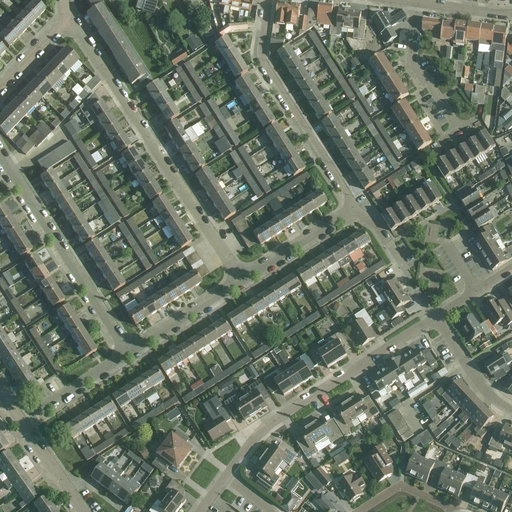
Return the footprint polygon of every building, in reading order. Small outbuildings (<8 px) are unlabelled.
[(89,0),(88,3),(93,11),(86,15),(131,86),(138,81),(140,84),(148,78),(102,6),(101,0),(89,0)] [(139,0),(137,10),(142,12),(145,0),(139,0)] [(145,0),(142,12),(147,13),(150,0),(145,0)] [(220,0),(220,1),(219,6),(224,7),(223,14),(228,15),(229,8),(230,0),(220,0)] [(239,10),(241,0),(230,0),(229,8),(239,10)] [(241,0),(239,10),(250,12),(252,0),(241,0)] [(45,11),(35,1),(26,11),(36,21),(45,11)] [(276,25),(286,26),(289,5),(278,3),(279,3),(278,3),(276,16),(277,16),(276,25)] [(286,26),(286,31),(293,32),(293,27),(299,28),(298,33),(305,34),(305,33),(308,17),(299,16),(301,6),(289,5),(286,26)] [(330,27),(333,8),(320,6),(317,25),(330,27)] [(341,30),(348,30),(350,10),(343,9),(343,11),(339,11),(338,22),(332,21),(330,37),(336,38),(336,36),(339,37),(341,35),(341,30)] [(357,11),(350,10),(348,30),(354,31),(353,39),(364,41),(366,25),(360,24),(361,13),(357,13),(357,11)] [(36,21),(26,11),(17,20),(27,30),(36,21)] [(315,28),(317,13),(310,12),(308,27),(315,28)] [(387,44),(397,38),(391,28),(407,18),(403,12),(394,18),(395,20),(393,21),(388,13),(381,14),(372,20),(381,34),(381,35),(387,44)] [(440,40),(454,42),(456,23),(423,19),(422,30),(441,32),(440,40)] [(27,30),(17,20),(8,29),(18,39),(27,30)] [(469,25),(456,23),(454,42),(453,44),(467,46),(467,41),(469,25)] [(467,41),(480,42),(482,26),(469,25),(467,41)] [(495,28),(482,26),(480,42),(480,46),(492,48),(495,28)] [(495,28),(492,48),(492,53),(496,54),(495,63),(503,65),(505,47),(507,29),(495,28)] [(0,40),(8,49),(18,39),(8,29),(0,37),(0,40)] [(220,38),(226,35),(222,30),(217,33),(220,38)] [(311,50),(320,44),(313,33),(303,39),(311,50)] [(221,57),(233,50),(226,38),(214,46),(221,57)] [(285,40),(271,39),(269,56),(284,47),(285,40)] [(327,55),(322,47),(317,50),(322,58),(327,55)] [(278,55),(285,66),(297,59),(289,48),(278,55)] [(66,49),(57,59),(69,71),(78,61),(66,49)] [(233,50),(221,57),(228,68),(240,61),(233,50)] [(187,58),(183,52),(170,61),(173,66),(187,58)] [(389,65),(383,55),(369,64),(375,74),(389,65)] [(334,66),(329,58),(324,61),(329,69),(334,66)] [(60,80),(69,71),(57,59),(48,68),(60,80)] [(285,66),(292,77),(304,70),(297,59),(285,66)] [(240,61),(228,68),(236,80),(248,72),(240,61)] [(456,77),(461,78),(462,78),(464,63),(455,62),(454,72),(457,72),(456,77)] [(190,77),(195,74),(188,63),(183,66),(190,77)] [(396,75),(389,65),(375,74),(382,84),(396,75)] [(48,68),(39,77),(51,89),(60,80),(48,68)] [(182,82),(187,79),(180,68),(175,71),(182,82)] [(341,77),(336,69),(331,72),(336,80),(341,77)] [(292,77),(299,88),(311,81),(304,70),(292,77)] [(202,85),(195,74),(190,77),(197,88),(202,85)] [(396,75),(382,84),(388,94),(402,85),(396,75)] [(42,99),(51,89),(39,77),(30,87),(42,99)] [(86,87),(91,92),(100,83),(95,78),(86,87)] [(242,96),(253,89),(246,78),(234,85),(242,96)] [(182,82),(189,93),(194,90),(187,79),(182,82)] [(352,79),(348,82),(352,89),(356,86),(352,79)] [(348,88),(343,80),(338,83),(343,91),(348,88)] [(299,88),(306,99),(318,92),(311,81),(299,88)] [(153,101),(164,93),(157,82),(145,90),(153,101)] [(197,88),(205,99),(209,96),(202,85),(197,88)] [(409,96),(402,85),(388,94),(395,105),(409,96)] [(72,92),(82,101),(88,96),(78,86),(72,92)] [(360,93),(356,86),(352,89),(357,96),(360,93)] [(30,87),(21,96),(33,108),(42,99),(30,87)] [(484,106),(486,88),(476,87),(475,96),(479,96),(478,105),(484,106)] [(502,91),(501,98),(505,102),(511,95),(511,94),(506,88),(502,91)] [(253,89),(242,96),(249,107),(260,100),(253,89)] [(201,101),(194,90),(189,93),(196,104),(201,101)] [(355,99),(350,91),(345,94),(350,102),(355,99)] [(306,99),(313,110),(325,103),(318,92),(306,99)] [(153,101),(160,112),(172,104),(164,93),(153,101)] [(93,95),(79,109),(83,115),(87,113),(90,117),(87,120),(90,126),(98,121),(109,114),(102,103),(99,105),(93,95)] [(21,96),(11,106),(24,118),(33,108),(21,96)] [(365,99),(361,102),(365,109),(369,106),(365,99)] [(212,100),(207,103),(212,111),(217,108),(212,100)] [(260,100),(249,107),(256,118),(267,111),(260,100)] [(69,107),(73,111),(79,105),(74,101),(69,107)] [(392,111),(399,122),(413,113),(406,102),(392,111)] [(332,114),(325,103),(313,110),(320,121),(332,114)] [(172,104),(160,112),(167,123),(179,116),(172,104)] [(364,113),(359,105),(354,108),(359,116),(364,113)] [(11,106),(2,115),(15,127),(24,118),(11,106)] [(373,113),(369,106),(365,109),(369,116),(373,113)] [(200,111),(206,119),(210,116),(205,108),(200,111)] [(60,116),(64,120),(70,114),(65,110),(60,116)] [(511,112),(510,110),(502,117),(506,121),(511,115),(511,112)] [(219,111),(214,114),(219,122),(224,119),(219,111)] [(256,118),(263,129),(274,122),(267,111),(256,118)] [(419,123),(413,113),(399,122),(405,132),(419,123)] [(109,114),(98,121),(104,131),(105,132),(116,125),(109,114)] [(0,131),(6,137),(15,127),(2,115),(0,117),(0,131)] [(217,127),(210,116),(206,119),(203,120),(210,131),(217,127)] [(371,124),(366,116),(361,119),(366,127),(371,124)] [(334,117),(323,124),(330,136),(341,128),(334,117)] [(511,119),(511,118),(502,126),(507,131),(511,126),(511,119)] [(280,124),(287,135),(295,129),(287,119),(280,124)] [(51,125),(55,130),(61,124),(56,120),(51,125)] [(164,130),(172,141),(183,134),(176,122),(164,130)] [(226,122),(221,125),(226,133),(231,130),(226,122)] [(41,123),(35,129),(37,130),(39,132),(42,135),(46,139),(51,133),(47,129),(41,123)] [(419,123),(405,132),(411,142),(425,133),(419,123)] [(380,124),(376,126),(380,133),(384,130),(380,124)] [(112,143),(123,136),(116,125),(105,132),(105,133),(112,143)] [(276,126),(265,133),(272,144),(283,137),(276,126)] [(378,135),(373,127),(368,130),(373,138),(378,135)] [(341,128),(330,136),(337,147),(348,139),(341,128)] [(172,141),(179,152),(190,144),(197,140),(190,129),(183,134),(172,141)] [(220,141),(224,138),(219,130),(214,133),(220,141)] [(389,137),(384,130),(380,133),(385,140),(389,137)] [(39,132),(30,141),(32,144),(35,146),(37,148),(42,143),(42,142),(46,139),(42,135),(39,132)] [(233,132),(228,136),(233,144),(238,141),(233,132)] [(485,154),(496,148),(486,132),(476,139),(485,154)] [(432,143),(425,133),(411,142),(418,152),(432,143)] [(511,133),(503,137),(506,144),(511,142),(511,133)] [(76,135),(71,138),(77,146),(81,143),(76,135)] [(20,151),(21,151),(26,156),(35,146),(32,144),(29,141),(24,136),(21,140),(26,145),(20,151)] [(123,136),(112,143),(119,154),(130,147),(123,136)] [(283,137),(272,144),(279,155),(290,148),(283,137)] [(385,146),(380,138),(375,141),(381,149),(385,146)] [(348,139),(337,147),(344,157),(355,150),(348,139)] [(476,139),(466,145),(475,161),(485,154),(476,139)] [(232,149),(226,141),(221,144),(227,152),(232,149)] [(69,142),(64,146),(70,156),(76,152),(69,142)] [(179,152),(186,163),(197,155),(190,144),(179,152)] [(393,144),(389,146),(393,153),(397,151),(393,144)] [(465,167),(475,161),(466,145),(455,152),(465,167)] [(64,146),(59,149),(65,159),(70,156),(64,146)] [(78,149),(84,157),(88,154),(83,146),(78,149)] [(242,147),(237,150),(242,158),(247,155),(242,147)] [(286,166),(297,159),(290,148),(279,155),(286,166)] [(59,149),(53,152),(60,163),(65,159),(59,149)] [(392,157),(387,149),(382,152),(388,160),(392,157)] [(128,169),(140,162),(132,150),(121,158),(128,169)] [(355,150),(344,157),(351,168),(362,161),(355,150)] [(402,157),(397,151),(393,153),(398,160),(402,157)] [(54,166),(60,163),(53,152),(48,156),(54,166)] [(455,152),(445,158),(455,173),(465,167),(455,152)] [(305,167),(313,163),(308,154),(301,158),(305,167)] [(197,155),(186,163),(193,174),(204,167),(200,160),(197,155)] [(241,164),(236,155),(231,159),(236,167),(241,164)] [(49,169),(54,166),(48,156),(43,159),(49,169)] [(90,157),(85,160),(91,168),(96,165),(90,157)] [(80,169),(85,166),(79,158),(75,161),(80,169)] [(244,161),(250,169),(254,166),(249,158),(244,161)] [(362,161),(351,168),(358,179),(369,172),(365,166),(370,163),(367,158),(362,161)] [(435,165),(445,180),(455,173),(445,158),(435,165)] [(43,159),(37,163),(44,173),(49,169),(43,159)] [(293,177),(304,170),(297,159),(286,166),(293,177)] [(399,168),(394,160),(389,163),(395,172),(399,168)] [(420,165),(418,161),(411,165),(413,169),(420,165)] [(140,162),(128,169),(135,180),(147,172),(140,162)] [(248,174),(243,166),(238,170),(243,178),(248,174)] [(75,188),(92,177),(87,169),(82,172),(85,176),(73,184),(75,188)] [(251,172),(257,180),(261,177),(256,169),(251,172)] [(407,174),(404,169),(397,174),(400,178),(407,174)] [(195,177),(202,188),(214,181),(206,170),(195,177)] [(373,170),(369,172),(358,179),(365,191),(376,183),(372,177),(376,175),(373,170)] [(40,179),(47,190),(59,183),(51,171),(40,179)] [(485,175),(487,179),(494,175),(491,171),(485,175)] [(100,172),(95,175),(100,183),(105,180),(100,172)] [(147,172),(135,180),(143,191),(154,183),(147,172)] [(306,173),(298,179),(301,183),(309,178),(306,173)] [(343,184),(347,181),(343,174),(339,177),(343,184)] [(397,174),(390,178),(393,182),(400,178),(397,174)] [(480,183),(487,179),(485,175),(478,179),(480,183)] [(255,185),(250,177),(245,181),(250,189),(255,185)] [(94,191),(99,188),(94,180),(89,183),(94,191)] [(258,183),(264,191),(268,188),(263,180),(258,183)] [(295,180),(287,186),(290,190),(298,185),(295,180)] [(214,181),(202,188),(209,199),(221,192),(214,181)] [(386,186),(384,182),(377,187),(380,191),(386,186)] [(47,190),(54,201),(66,194),(59,183),(47,190)] [(107,183),(102,186),(107,194),(112,190),(107,183)] [(154,183),(143,191),(150,202),(161,195),(154,183)] [(471,183),(464,188),(467,192),(474,187),(471,183)] [(422,191),(432,206),(442,200),(433,184),(422,191)] [(128,195),(134,192),(131,185),(125,188),(128,195)] [(284,187),(276,193),(279,197),(287,192),(284,187)] [(383,196),(380,191),(377,187),(370,191),(376,200),(383,196)] [(262,196),(257,188),(252,191),(257,200),(262,196)] [(460,196),(467,192),(464,188),(457,192),(460,196)] [(459,200),(466,210),(481,200),(475,190),(459,200)] [(101,202),(106,199),(101,191),(96,194),(101,202)] [(422,191),(412,197),(422,213),(432,206),(422,191)] [(209,199),(216,210),(228,203),(221,192),(209,199)] [(308,200),(315,211),(326,204),(319,192),(308,200)] [(114,193),(109,197),(114,205),(119,201),(114,193)] [(73,205),(66,194),(54,201),(61,212),(73,205)] [(273,194),(265,200),(269,204),(277,199),(273,194)] [(402,204),(412,219),(422,213),(412,197),(402,204)] [(159,216),(170,209),(163,198),(152,205),(159,216)] [(315,211),(308,200),(297,207),(304,218),(315,211)] [(466,210),(472,220),(488,210),(481,200),(466,210)] [(262,201),(254,206),(257,211),(266,206),(262,201)] [(108,213),(113,210),(108,202),(103,205),(108,213)] [(235,214),(228,203),(216,210),(224,221),(235,214)] [(92,208),(96,217),(105,213),(101,204),(92,208)] [(121,204),(116,207),(121,216),(126,212),(121,204)] [(402,204),(392,210),(402,226),(412,219),(402,204)] [(73,205),(61,212),(68,223),(80,215),(73,205)] [(0,224),(10,218),(3,206),(0,208),(0,224)] [(304,218),(297,207),(286,214),(293,225),(304,218)] [(251,208),(243,214),(246,218),(255,213),(251,208)] [(166,227),(177,220),(170,209),(159,216),(166,227)] [(120,221),(113,210),(108,213),(103,216),(110,227),(120,221)] [(392,210),(382,217),(391,232),(402,226),(392,210)] [(494,221),(488,210),(472,220),(479,230),(494,221)] [(286,214),(275,221),(282,232),(293,225),(286,214)] [(80,215),(68,223),(75,234),(87,226),(80,215)] [(234,227),(244,221),(241,216),(231,223),(234,227)] [(0,226),(6,236),(17,229),(10,218),(0,224),(0,226)] [(131,219),(126,222),(131,230),(136,227),(131,219)] [(166,227),(173,238),(185,231),(177,220),(166,227)] [(244,221),(234,227),(237,232),(246,225),(244,221)] [(271,239),(282,232),(275,221),(264,228),(271,239)] [(87,226),(75,234),(83,245),(94,238),(90,232),(96,228),(92,223),(87,226)] [(246,225),(237,232),(239,236),(249,230),(246,225)] [(498,235),(494,230),(491,225),(478,234),(481,239),(474,243),(481,253),(495,243),(492,238),(498,235)] [(125,239),(130,235),(124,227),(119,231),(125,239)] [(260,246),(271,239),(264,228),(253,235),(255,238),(258,243),(260,246)] [(17,229),(6,236),(13,247),(24,239),(17,229)] [(138,230),(133,233),(138,241),(143,238),(138,230)] [(249,230),(239,236),(242,240),(252,234),(249,230)] [(192,242),(185,231),(173,238),(181,249),(192,242)] [(364,232),(353,239),(360,250),(371,243),(364,232)] [(252,234),(242,240),(245,245),(255,238),(253,235),(252,234)] [(132,250),(137,246),(131,238),(127,242),(132,250)] [(258,243),(255,238),(245,245),(248,249),(258,243)] [(24,239),(13,247),(20,258),(32,251),(24,239)] [(360,250),(353,239),(342,246),(349,257),(360,250)] [(85,248),(92,259),(103,252),(96,241),(85,248)] [(145,241),(140,244),(145,252),(150,249),(145,241)] [(481,253),(487,262),(501,253),(501,252),(505,250),(505,249),(500,241),(499,241),(495,243),(481,253)] [(342,246),(331,253),(338,264),(349,257),(342,246)] [(182,254),(185,258),(185,259),(195,253),(192,248),(182,254)] [(139,260),(144,257),(138,249),(134,252),(139,260)] [(152,252),(147,255),(154,266),(174,254),(172,250),(164,255),(157,259),(152,252)] [(92,259),(99,270),(110,263),(103,252),(92,259)] [(195,253),(185,259),(188,263),(198,257),(195,253)] [(338,264),(331,253),(320,260),(327,271),(338,264)] [(504,257),(501,253),(487,262),(493,272),(508,262),(511,259),(511,258),(509,254),(504,257)] [(181,254),(173,259),(176,264),(185,258),(182,254),(181,254)] [(31,275),(43,268),(35,257),(24,264),(31,275)] [(198,257),(188,263),(191,268),(200,261),(198,257)] [(151,268),(146,260),(141,263),(146,271),(151,268)] [(320,260),(309,267),(316,278),(327,271),(320,260)] [(174,266),(170,261),(162,266),(166,271),(174,266)] [(200,261),(191,268),(193,272),(203,266),(200,261)] [(349,261),(338,267),(342,273),(353,267),(349,261)] [(99,270),(106,281),(117,274),(110,263),(99,270)] [(375,273),(383,268),(380,263),(372,269),(375,273)] [(203,266),(193,272),(194,273),(196,276),(206,270),(203,266)] [(298,274),(305,285),(316,278),(309,267),(298,274)] [(50,279),(43,268),(31,275),(38,286),(50,279)] [(159,268),(151,273),(155,278),(163,273),(159,268)] [(196,276),(199,281),(209,275),(206,270),(196,276)] [(364,280),(372,275),(369,270),(361,276),(364,280)] [(109,286),(113,293),(124,285),(121,280),(125,277),(123,273),(118,276),(117,274),(106,281),(109,286)] [(194,273),(183,280),(190,291),(201,284),(199,281),(196,276),(194,273)] [(152,280),(149,275),(141,280),(144,285),(152,280)] [(294,276),(283,283),(290,295),(301,287),(294,276)] [(350,283),(353,287),(361,282),(358,277),(350,283)] [(374,277),(366,283),(369,288),(378,282),(374,277)] [(38,286),(45,297),(57,290),(50,279),(38,286)] [(75,280),(69,284),(73,290),(79,287),(75,280)] [(172,287),(179,298),(190,291),(183,280),(172,287)] [(383,296),(386,302),(402,292),(395,281),(387,287),(383,281),(371,289),(377,299),(383,296)] [(141,287),(138,282),(130,287),(133,292),(141,287)] [(272,290),(279,302),(290,295),(283,283),(272,290)] [(339,290),(342,294),(350,289),(347,284),(339,290)] [(172,287),(160,294),(168,305),(179,298),(172,287)] [(130,294),(127,289),(119,294),(122,299),(130,294)] [(9,290),(4,293),(9,301),(14,298),(9,290)] [(57,290),(45,297),(53,308),(64,301),(57,290)] [(272,290),(261,297),(268,309),(279,302),(272,290)] [(331,301),(339,296),(336,291),(328,297),(331,301)] [(409,302),(402,292),(386,302),(390,308),(385,311),(392,321),(404,313),(400,308),(409,302)] [(168,305),(160,294),(150,301),(157,312),(168,305)] [(268,309),(261,297),(250,304),(257,316),(268,309)] [(317,304),(320,309),(328,303),(325,298),(317,304)] [(511,313),(511,311),(505,314),(496,300),(483,309),(494,326),(507,318),(511,324),(511,313)] [(16,301),(11,304),(16,312),(21,309),(16,301)] [(150,301),(139,308),(146,319),(157,312),(150,301)] [(250,304),(239,311),(246,323),(257,316),(250,304)] [(64,325),(75,318),(68,307),(56,314),(64,325)] [(135,326),(146,319),(139,308),(128,315),(135,326)] [(359,323),(350,329),(362,347),(375,339),(368,328),(374,324),(364,310),(354,317),(359,323)] [(23,311),(18,315),(23,323),(28,320),(23,311)] [(235,330),(246,323),(239,311),(228,319),(235,330)] [(309,325),(318,320),(314,315),(306,320),(309,325)] [(485,323),(479,327),(472,316),(459,324),(471,342),(483,334),(485,337),(491,333),(485,323)] [(75,318),(64,325),(71,336),(82,329),(75,318)] [(225,321),(213,328),(221,339),(232,332),(225,321)] [(298,332),(306,327),(303,322),(295,327),(298,332)] [(221,339),(213,328),(203,335),(210,346),(221,339)] [(0,346),(14,337),(11,334),(6,337),(1,329),(0,329),(0,346)] [(34,329),(29,332),(34,340),(39,337),(34,329)] [(82,329),(71,336),(78,347),(89,340),(82,329)] [(288,339),(296,334),(292,329),(284,334),(288,339)] [(325,343),(328,348),(337,363),(347,356),(343,350),(349,346),(340,333),(325,343)] [(203,335),(192,342),(199,353),(210,346),(203,335)] [(273,341),(277,346),(285,341),(281,336),(273,341)] [(0,346),(0,358),(2,361),(16,352),(11,344),(16,341),(14,337),(0,346)] [(41,340),(36,343),(41,351),(52,344),(48,337),(42,341),(41,340)] [(85,358),(96,351),(94,348),(89,340),(78,347),(85,358)] [(328,369),(337,363),(328,348),(325,343),(323,341),(318,344),(320,346),(309,353),(318,366),(323,362),(328,369)] [(199,353),(192,342),(181,349),(188,360),(199,353)] [(266,353),(274,348),(271,343),(263,348),(266,353)] [(181,349),(170,356),(177,367),(188,360),(181,349)] [(252,355),(255,360),(263,355),(260,350),(252,355)] [(417,370),(420,375),(424,372),(421,367),(426,364),(427,363),(431,368),(437,364),(428,351),(421,356),(418,350),(408,356),(417,370)] [(48,351),(43,354),(48,362),(53,359),(48,351)] [(16,352),(2,361),(9,373),(29,360),(26,356),(21,360),(16,352)] [(303,364),(294,370),(303,384),(313,378),(309,372),(315,368),(306,355),(300,359),(303,364)] [(166,375),(177,367),(170,356),(158,363),(166,375)] [(400,358),(398,360),(408,376),(407,376),(410,381),(415,378),(412,373),(417,370),(408,356),(402,360),(400,358)] [(500,356),(485,366),(491,376),(507,366),(500,356)] [(237,365),(240,369),(248,364),(245,359),(237,365)] [(9,373),(17,384),(31,375),(26,367),(31,364),(29,360),(9,373)] [(398,380),(398,379),(403,376),(407,383),(410,381),(407,376),(408,376),(398,360),(389,366),(398,380)] [(256,373),(267,368),(263,361),(253,366),(256,373)] [(55,362),(50,365),(55,373),(60,370),(55,362)] [(447,368),(449,374),(457,371),(455,365),(447,368)] [(210,371),(218,383),(226,378),(218,366),(210,371)] [(229,376),(237,371),(234,366),(226,372),(229,376)] [(387,370),(381,374),(390,387),(395,384),(398,389),(402,386),(398,379),(398,380),(389,366),(386,367),(387,370)] [(154,388),(165,381),(157,369),(146,376),(154,388)] [(303,384),(294,370),(284,376),(294,390),(303,384)] [(284,397),(294,390),(284,376),(279,379),(276,374),(263,382),(272,395),(280,390),(284,397)] [(375,385),(368,390),(376,403),(382,399),(379,394),(380,393),(385,390),(388,395),(393,392),(390,387),(381,374),(372,380),(375,385)] [(511,374),(503,388),(511,394),(511,374)] [(36,383),(31,375),(17,384),(24,396),(38,387),(43,383),(41,379),(36,383)] [(146,376),(135,383),(143,395),(146,400),(157,393),(154,388),(146,376)] [(227,381),(230,386),(236,383),(233,378),(227,381)] [(416,388),(423,384),(420,378),(413,382),(416,388)] [(207,390),(215,385),(212,380),(204,386),(207,390)] [(246,399),(256,415),(267,408),(261,399),(268,395),(260,381),(249,389),(252,394),(246,399)] [(449,382),(437,393),(445,401),(449,405),(453,402),(466,389),(459,381),(454,386),(449,382)] [(143,395),(135,383),(124,390),(132,402),(143,395)] [(425,384),(416,389),(419,393),(428,388),(425,384)] [(196,397),(204,392),(201,388),(193,393),(196,397)] [(182,400),(185,405),(193,399),(190,395),(185,398),(180,389),(176,391),(182,400)] [(410,399),(419,393),(416,389),(408,395),(410,399)] [(466,389),(453,402),(457,406),(453,409),(456,412),(460,409),(473,396),(466,389)] [(121,409),(132,402),(124,390),(113,397),(121,409)] [(160,401),(167,397),(164,391),(157,395),(160,401)] [(359,396),(348,404),(358,420),(362,425),(368,421),(380,414),(371,401),(364,405),(359,396)] [(463,413),(459,418),(462,421),(467,416),(480,403),(473,396),(460,409),(463,413)] [(245,422),(256,415),(246,399),(239,403),(235,397),(224,404),(233,417),(240,413),(245,422)] [(110,400),(99,407),(106,419),(118,412),(110,400)] [(168,410),(176,405),(173,400),(165,405),(168,410)] [(467,416),(462,421),(465,424),(470,419),(474,424),(487,411),(480,403),(467,416)] [(351,424),(358,420),(348,404),(337,411),(342,419),(335,423),(344,437),(355,430),(351,424)] [(88,414),(95,426),(106,419),(99,407),(88,414)] [(157,417),(165,412),(161,407),(154,412),(157,417)] [(205,429),(214,442),(230,431),(225,424),(231,420),(223,407),(213,413),(218,420),(205,429)] [(172,412),(176,419),(180,416),(176,409),(172,412)] [(391,422),(401,416),(397,411),(387,417),(391,422)] [(487,411),(474,424),(477,428),(474,431),(481,439),(493,428),(489,423),(494,418),(487,411)] [(435,412),(428,416),(432,422),(436,417),(438,416),(435,412)] [(88,414),(77,421),(84,433),(95,426),(88,414)] [(146,424),(154,419),(151,414),(143,419),(146,424)] [(404,421),(401,416),(391,422),(394,427),(404,421)] [(434,424),(428,427),(431,432),(441,422),(436,417),(432,422),(434,424)] [(322,420),(311,427),(321,443),(328,439),(332,445),(343,438),(334,424),(328,428),(322,420)] [(84,433),(77,421),(66,428),(73,440),(84,433)] [(132,426),(135,431),(143,426),(140,421),(132,426)] [(397,432),(407,426),(404,421),(394,427),(397,432)] [(411,431),(407,426),(397,432),(400,438),(411,431)] [(511,449),(511,445),(511,428),(506,426),(502,435),(495,432),(489,447),(501,452),(503,446),(511,449)] [(321,443),(311,427),(300,434),(306,442),(299,447),(307,460),(319,453),(315,447),(321,443)] [(441,427),(433,434),(436,440),(442,434),(441,433),(444,431),(441,427)] [(120,440),(128,435),(125,430),(117,436),(120,440)] [(173,436),(165,445),(185,460),(192,450),(185,445),(189,440),(178,431),(174,437),(173,436)] [(404,443),(414,436),(411,431),(400,438),(404,443)] [(434,442),(427,431),(422,435),(429,445),(434,442)] [(424,449),(429,445),(422,435),(417,438),(424,449)] [(109,447),(117,442),(114,438),(106,443),(109,447)] [(98,455),(106,449),(103,445),(95,450),(98,455)] [(178,470),(185,460),(165,445),(158,455),(159,456),(155,461),(167,470),(171,465),(178,470)] [(264,457),(279,468),(284,462),(290,466),(298,456),(285,446),(280,453),(272,447),(264,457)] [(366,465),(378,484),(392,475),(387,468),(393,464),(382,447),(371,454),(374,459),(366,465)] [(9,451),(0,457),(0,468),(3,472),(17,463),(9,451)] [(87,462),(95,456),(92,452),(84,457),(87,462)] [(350,459),(345,452),(340,455),(344,463),(350,459)] [(323,466),(328,463),(324,456),(319,459),(323,466)] [(416,479),(424,461),(414,456),(406,475),(416,479)] [(92,479),(101,486),(111,472),(115,467),(111,463),(107,469),(103,465),(106,461),(100,457),(92,468),(97,472),(92,479)] [(279,468),(264,457),(256,468),(264,474),(260,480),(272,490),(280,479),(275,475),(279,468)] [(424,461),(416,479),(427,484),(431,473),(437,475),(442,464),(436,461),(434,465),(424,461)] [(17,463),(3,472),(8,480),(3,483),(5,487),(24,474),(17,463)] [(141,468),(150,475),(151,474),(154,471),(145,464),(141,468)] [(442,464),(437,475),(442,478),(438,489),(448,493),(456,475),(446,470),(448,466),(442,464)] [(111,472),(101,486),(109,492),(120,478),(124,473),(115,467),(111,472)] [(332,482),(321,469),(315,475),(326,487),(332,482)] [(18,495),(32,485),(24,474),(5,487),(8,491),(13,487),(18,495)] [(366,488),(358,474),(352,478),(351,477),(336,487),(343,498),(346,496),(350,503),(353,501),(354,502),(360,498),(359,497),(362,495),(360,492),(366,488)] [(463,487),(469,489),(474,478),(468,475),(466,479),(456,475),(448,493),(458,498),(463,487)] [(120,478),(109,492),(118,499),(132,480),(128,477),(124,482),(120,478)] [(469,503),(480,507),(488,489),(482,486),(485,479),(480,477),(479,480),(474,478),(469,489),(474,492),(469,503)] [(160,488),(167,486),(165,479),(158,481),(160,488)] [(132,480),(118,499),(127,506),(141,487),(132,480)] [(169,496),(166,500),(179,510),(186,501),(181,497),(186,490),(173,481),(165,492),(169,496)] [(32,485),(18,495),(24,502),(19,506),(21,509),(26,506),(40,496),(32,485)] [(498,493),(488,489),(480,507),(490,511),(498,493)] [(508,497),(498,493),(490,511),(502,511),(505,505),(511,508),(511,505),(511,494),(510,493),(508,497)] [(284,500),(279,495),(275,500),(280,505),(284,500)] [(281,508),(287,511),(289,511),(298,500),(291,495),(281,508)] [(336,511),(337,511),(322,495),(315,502),(325,511),(324,511),(336,511)] [(46,497),(33,506),(37,511),(47,511),(53,508),(46,497)] [(178,511),(179,510),(166,500),(163,505),(158,501),(149,511),(178,511)]
